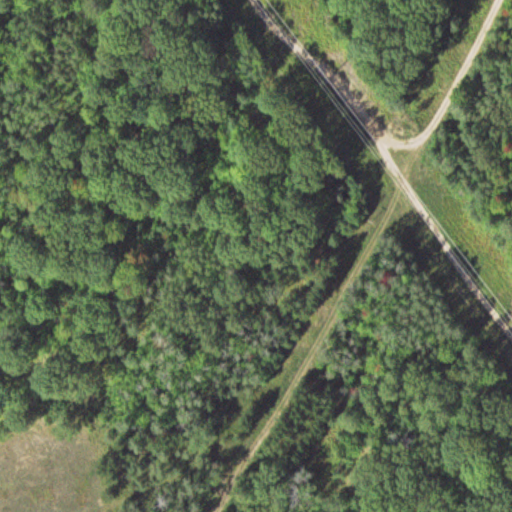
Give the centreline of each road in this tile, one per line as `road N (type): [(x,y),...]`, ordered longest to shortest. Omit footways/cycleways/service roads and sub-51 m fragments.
road 1 (track): [(394,154),(268,0)]
road 2 (track): [(394,154),(511,314)]
road 3 (track): [(476,0),(394,154)]
